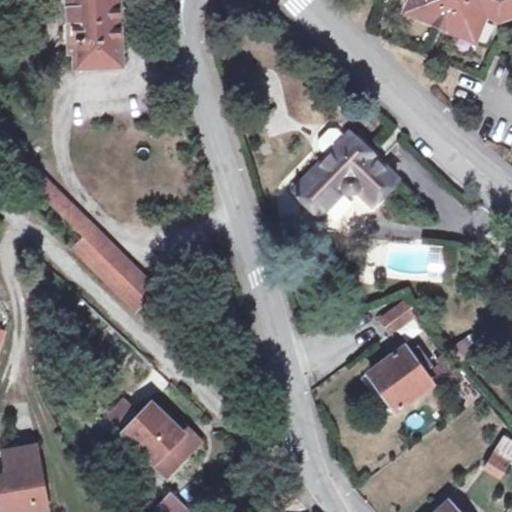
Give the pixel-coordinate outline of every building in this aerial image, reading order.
[(77,67),(123,66),(119,0),(69,0),(71,52),(76,52),(77,67)] [(511,0),(410,0),(406,10),(476,41),(487,13),(500,18),(511,13),(511,0)] [(398,182),(349,135),(295,190),(322,216),(346,192),(347,193),(350,193),(353,193),(355,192),(358,191),(359,190),(375,205),(398,182)] [(106,279),(127,258),(26,159),(16,169),(86,238),(75,249),(106,279)] [(43,262),(34,254),(24,264),(33,272),(43,262)] [(137,310),(157,289),(127,258),(106,279),(137,310)] [(399,329),(417,316),(406,302),(382,319),(393,334),(399,329)] [(410,344),(427,331),(417,316),(399,329),(410,344)] [(431,366),(419,350),(411,355),(405,347),(370,373),(398,410),(433,385),(423,372),(431,366)] [(463,379),(449,361),(433,372),(446,391),(463,379)] [(112,417),(126,431),(141,416),(126,402),(112,417)] [(169,478),(199,447),(176,425),(154,403),(141,416),(126,431),(123,434),(169,478)] [(435,403),(427,409),(436,419),(443,414),(435,403)] [(199,447),(203,443),(181,421),(176,425),(199,447)] [(505,438),(496,452),(494,456),(509,465),(511,459),(511,442),(510,441),(505,438)] [(47,511),(36,447),(5,452),(11,483),(0,484),(0,492),(3,511),(47,511)] [(501,478),(509,465),(494,456),(486,469),(501,478)] [(141,511),(155,511),(167,500),(149,483),(131,502),(141,511)] [(188,511),(172,496),(167,500),(155,511),(188,511)] [(459,511),(450,501),(437,511),(459,511)]
